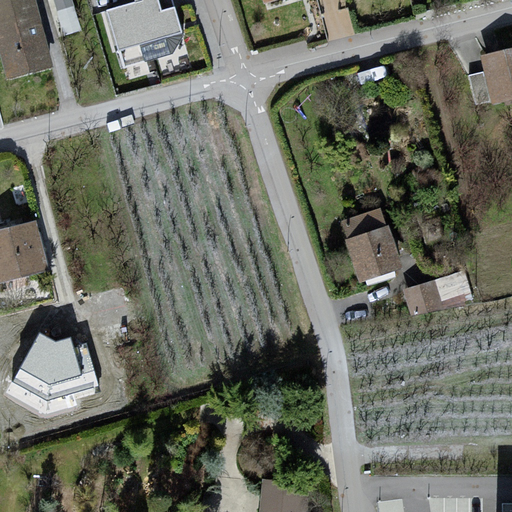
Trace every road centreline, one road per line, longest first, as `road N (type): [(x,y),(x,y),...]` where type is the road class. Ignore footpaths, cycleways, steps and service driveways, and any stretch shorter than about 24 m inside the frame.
road 1 (residential): [(358,511),(329,321),(243,78)]
road 2 (unclassified): [(243,78),(511,14)]
road 3 (unclassified): [(0,140),(243,78)]
